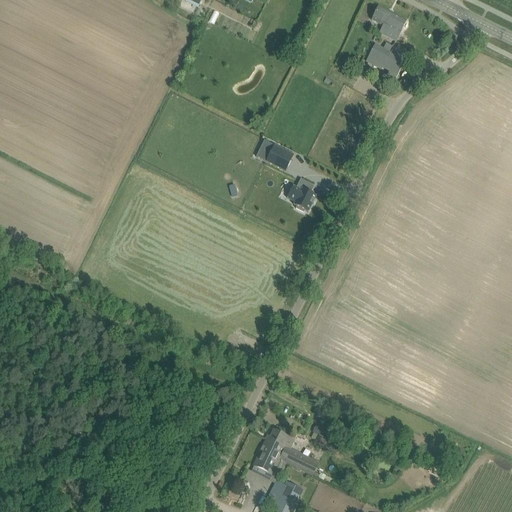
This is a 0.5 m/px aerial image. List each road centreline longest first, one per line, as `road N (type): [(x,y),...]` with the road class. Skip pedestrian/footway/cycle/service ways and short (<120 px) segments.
road 1 (unclassified): [(202,511),(386,126),(480,24)]
road 2 (track): [(255,396),(0,268)]
